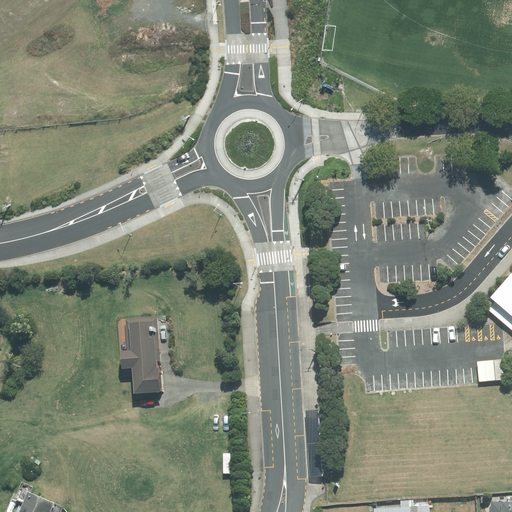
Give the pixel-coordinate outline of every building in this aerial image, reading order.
[(511,274),(491,298),(511,317),(511,274)] [(158,369),(157,361),(162,360),(159,317),(127,319),(129,351),(123,351),(124,369),(134,368),(136,394),(138,394),(139,397),(157,395),(157,393),(163,392),(161,369),(158,369)] [(52,511),(56,503),(30,492),(21,511),(52,511)] [(414,507),(413,500),(401,501),(401,508),(375,510),(374,511),(429,511),(429,506),(414,507)] [(490,511),(511,511),(511,502),(491,502),(490,511)]
